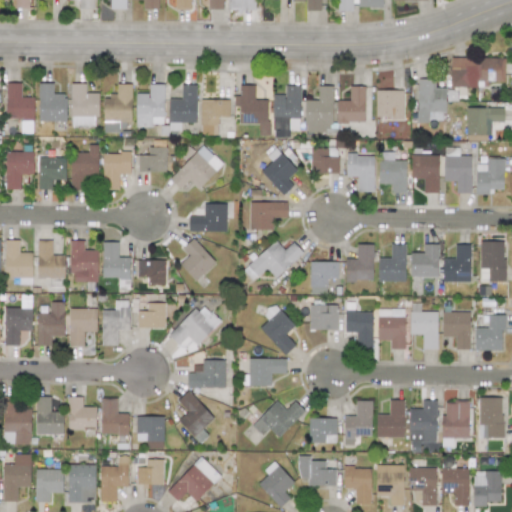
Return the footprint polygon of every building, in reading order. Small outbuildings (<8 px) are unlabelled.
[(28,8),(28,0),(11,0),(11,8),(28,8)] [(78,0),(78,8),(92,8),(91,0),(78,0)] [(125,0),(109,0),(109,9),(125,9),(125,0)] [(157,0),(142,0),(142,9),(157,9),(157,0)] [(190,0),(175,0),(175,9),(190,10),(190,0)] [(207,0),(207,9),(223,9),(222,0),(207,0)] [(320,0),(291,0),(292,2),(305,2),(305,11),(320,11),(320,0)] [(337,0),(337,11),(353,11),(353,0),(337,0)] [(382,8),(382,0),(357,0),(358,7),(382,8)] [(449,86),(487,87),(487,81),(503,81),(504,58),(450,56),(449,86)] [(445,88),(434,87),(434,79),(417,79),(416,122),(427,123),(428,111),(444,112),(445,88)] [(33,120),(33,97),(21,97),(21,83),(5,83),(5,119),(33,120)] [(37,121),(65,121),(65,93),(52,93),(52,83),(38,83),(37,121)] [(70,125),(94,125),(94,117),(98,117),(98,93),(85,92),(85,84),(70,84),(70,125)] [(131,84),(116,84),(116,96),(102,95),(102,121),(130,122),(131,84)] [(163,84),(149,84),(149,93),(135,93),(135,125),(163,126),(163,84)] [(195,85),(180,84),(180,98),(168,98),(167,130),(180,130),(180,122),(195,123),(195,85)] [(254,85),(239,85),(239,96),(233,96),(233,107),(239,107),(239,123),(258,123),(258,135),(267,135),(267,99),(254,99),(254,85)] [(299,85),(284,86),(284,94),(271,94),(272,138),(288,137),(288,130),(299,130),(299,85)] [(332,86),(317,86),(317,100),(305,100),(304,132),(331,133),(332,86)] [(364,122),(364,86),(349,86),(349,101),(336,100),(335,122),(364,122)] [(375,118),(402,118),(402,90),(375,90),(375,118)] [(228,117),(228,99),(199,100),(200,135),(217,135),(217,117),(228,117)] [(502,107),(465,108),(465,141),(489,140),(489,122),(502,122),(502,107)] [(102,131),(125,131),(125,123),(103,122),(102,131)] [(97,175),(97,144),(87,145),(87,152),(69,152),(70,189),(84,189),(84,175),(97,175)] [(180,189),(187,180),(198,190),(221,163),(201,145),(169,180),(180,189)] [(165,147),(147,147),(148,155),(137,155),(137,172),(165,171),(165,147)] [(52,157),(37,157),(37,189),(51,189),(51,180),(64,180),(65,148),(53,148),(52,157)] [(259,171),(282,195),(293,185),(286,179),(296,170),(275,148),(266,156),(271,160),(259,171)] [(337,173),(337,148),(310,148),(310,173),(337,173)] [(470,193),(470,156),(458,155),(458,148),(443,148),(442,181),(455,181),(455,193),(470,193)] [(32,175),(33,152),(5,151),(4,189),(19,189),(19,174),(32,175)] [(129,152),(102,153),(103,189),(118,189),(118,174),(130,174),(129,152)] [(393,152),(382,152),(382,160),(378,160),(377,184),(390,184),(390,193),(405,193),(406,160),(392,160),(393,152)] [(373,154),(345,155),(345,176),(357,176),(357,192),(373,191),(373,154)] [(438,155),(411,154),(410,178),(422,179),(422,192),(437,192),(438,155)] [(475,194),(492,194),(492,189),(502,189),(503,158),(485,158),(485,164),(475,164),(475,194)] [(249,202),(248,229),(272,230),(272,217),(286,217),(286,202),(249,202)] [(225,231),(225,204),(202,204),(203,216),(188,216),(188,231),(225,231)] [(188,254),(178,263),(194,281),(214,262),(192,238),(181,247),(188,254)] [(83,241),(69,240),(68,274),(72,274),(72,282),(96,282),(96,250),(83,250),(83,241)] [(292,241),(283,249),(275,240),(246,266),(256,277),(266,269),(274,278),(302,253),(292,241)] [(63,278),(63,255),(51,255),(51,241),(37,241),(36,278),(63,278)] [(100,277),(118,278),(118,287),(128,287),(129,257),(117,257),(118,242),(101,241),(100,277)] [(504,241),(479,241),(479,281),(504,281),(504,241)] [(344,259),(345,281),(372,280),(371,244),(356,244),(356,258),(344,259)] [(377,258),(377,281),(404,281),(405,244),(390,244),(389,258),(377,258)] [(409,276),(436,276),(437,244),(422,244),(422,253),(409,253),(409,276)] [(469,282),(469,244),(453,244),(453,258),(442,258),(441,282),(469,282)] [(164,260),(136,260),(136,277),(147,277),(147,284),(164,285),(164,260)] [(337,262),(308,262),(309,294),(326,294),(326,279),(337,279),(337,262)] [(18,345),(18,331),(31,330),(30,298),(20,298),(20,308),(3,308),(3,345),(18,345)] [(127,330),(128,301),(113,300),(113,310),(101,310),(100,345),(116,345),(116,330),(127,330)] [(36,345),(49,346),(49,336),(63,336),(63,302),(49,302),(48,313),(36,313),(36,345)] [(371,348),(372,312),(353,312),(354,302),(344,302),(344,332),(355,332),(355,348),(371,348)] [(164,303),(146,303),(146,311),(136,311),(136,327),(164,328),(164,303)] [(219,322),(201,303),(169,333),(180,345),(188,337),(195,345),(219,322)] [(284,334),(293,326),(273,303),(263,313),(268,319),(259,327),(283,355),(294,345),(284,334)] [(308,329),(336,330),(336,305),(308,304),(308,329)] [(436,312),(419,312),(419,304),(415,304),(415,311),(408,311),(409,334),(421,334),(421,349),(436,349),(436,312)] [(96,308),(68,308),(68,345),(82,345),(82,331),(96,331),(96,308)] [(404,349),(403,308),(376,309),(377,340),(389,340),(389,349),(404,349)] [(468,349),(469,312),(441,311),(441,336),(454,336),(454,349),(468,349)] [(474,327),(473,350),(502,351),(503,315),(487,315),(486,328),(474,327)] [(285,358),(247,358),(247,386),(270,386),(270,373),(285,373),(285,358)] [(224,360),(200,360),(200,365),(192,365),(191,373),(186,372),(186,387),(224,388),(224,360)] [(176,401),(186,412),(177,421),(198,444),(207,435),(201,429),(213,418),(187,391),(176,401)] [(50,397),(35,396),(34,434),(62,434),(63,412),(49,411),(50,397)] [(94,430),(94,406),(82,406),(81,396),(67,397),(67,430),(94,430)] [(502,438),(501,397),(477,398),(477,438),(502,438)] [(2,444),(29,445),(30,409),(21,409),(21,399),(3,399),(2,444)] [(127,413),(116,413),(116,399),(100,399),(99,434),(127,435),(127,413)] [(343,445),(353,445),(353,436),(370,436),(371,400),(355,400),(354,416),(343,416),(343,445)] [(402,438),(403,400),(388,400),(388,414),(375,414),(375,437),(402,438)] [(294,401),(284,410),(276,401),(250,425),(261,436),(269,429),(276,437),(304,412),(294,401)] [(162,416),(135,416),(135,441),(146,441),(145,449),(162,449),(162,416)] [(335,418),(307,418),(307,443),(335,443),(335,418)] [(29,454),(13,454),(13,464),(1,464),(2,502),(16,501),(16,487),(30,487),(29,454)] [(334,469),(324,469),(324,461),(309,461),(309,455),(297,455),(297,477),(307,477),(307,486),(335,486),(334,469)] [(126,486),(127,456),(117,456),(116,466),(99,466),(99,501),(115,501),(115,486),(126,486)] [(195,502),(219,476),(199,457),(166,491),(176,501),(185,492),(195,502)] [(135,484),(162,484),(162,459),(145,459),(145,467),(135,467),(135,484)] [(283,491),(293,482),(273,461),(263,470),(267,474),(257,484),(279,507),(289,498),(283,491)] [(94,465),(67,464),(67,502),(94,502),(94,465)] [(403,465),(375,465),(374,496),(388,497),(388,505),(402,505),(403,465)] [(369,504),(370,468),(343,467),(342,488),(354,489),(354,504),(369,504)] [(434,505),(435,468),(407,467),(407,490),(420,491),(420,505),(434,505)] [(439,493),(453,493),(453,505),(467,506),(467,468),(440,468),(439,493)] [(34,502),(49,502),(49,492),(61,492),(62,469),(34,469),(34,502)] [(499,471),(472,471),(472,507),(485,506),(485,502),(499,502),(499,471)]
